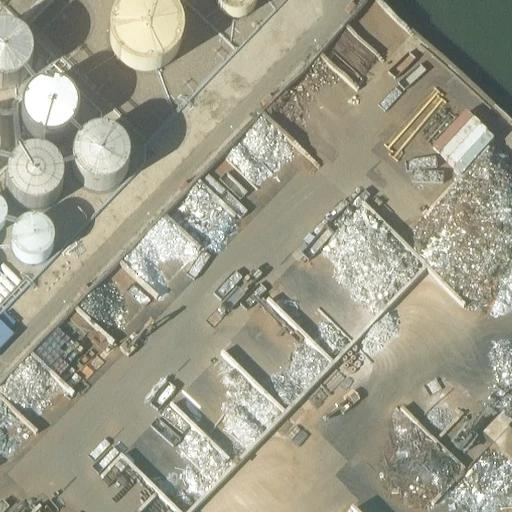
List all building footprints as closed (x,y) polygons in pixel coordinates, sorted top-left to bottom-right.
[(257,0),(214,0),(215,1),(217,8),(221,14),(226,17),(231,19),(237,20),(245,18),(251,15),(255,10),(258,4),(257,0)] [(130,4),(121,10),(113,21),(109,30),(109,43),(112,52),(117,60),(123,67),(131,71),(141,74),(150,74),(160,71),(166,68),(172,64),(177,57),(180,49),(182,42),(182,35),(181,27),(178,20),(171,11),(162,4),(152,1),(140,1),(130,4)] [(0,88),(4,89),(10,89),(20,85),(25,81),(29,75),(32,68),(33,59),(31,52),(28,45),(24,40),(17,35),(9,33),(0,32),(0,88)] [(25,131),(28,135),(31,139),(36,142),(41,144),(47,145),(53,145),(59,144),(64,142),(68,139),(72,135),(75,130),(77,125),(78,119),(78,113),(77,108),(75,103),(72,98),(68,95),(63,92),(58,89),(52,88),(46,88),(41,90),(36,92),(32,95),(28,98),(25,103),(22,108),(21,114),(21,120),(23,126),(25,131)] [(76,178),(79,182),(82,186),(87,189),(92,191),(98,192),(104,192),(109,191),(114,189),(119,186),(122,182),(126,177),(128,172),(129,166),(129,160),(128,155),(125,150),(122,145),(119,142),(114,139),(109,136),(103,135),(97,135),(91,137),(86,139),(82,142),(78,146),(75,150),(73,155),(72,161),(72,167),(73,173),(76,178)] [(18,207),(22,210),(27,212),(33,212),(39,212),(44,211),(50,208),(54,205),(58,200),(61,196),(62,191),(63,186),(63,180),(61,174),(59,169),(55,164),(51,160),(47,158),(42,156),(36,155),(30,155),(25,157),(19,159),(15,163),(11,167),(8,172),(7,177),(6,182),(6,188),(7,194),(10,199),(14,204),(18,207)] [(12,243),(12,247),(12,251),(14,255),(16,258),(19,261),(22,264),(26,266),(30,266),(34,266),(38,266),(42,264),(45,262),(48,259),(51,255),(53,252),(53,248),(53,244),(53,240),(51,236),(49,233),(46,229),(42,227),(39,225),(35,225),(31,225),(27,225),(23,227),(20,229),(16,232),(14,235),(12,239),(12,243)] [(511,511),(511,359),(500,348),(486,363),(417,296),(240,480),(272,511),(511,511)] [(0,350),(13,337),(0,324),(0,350)]
